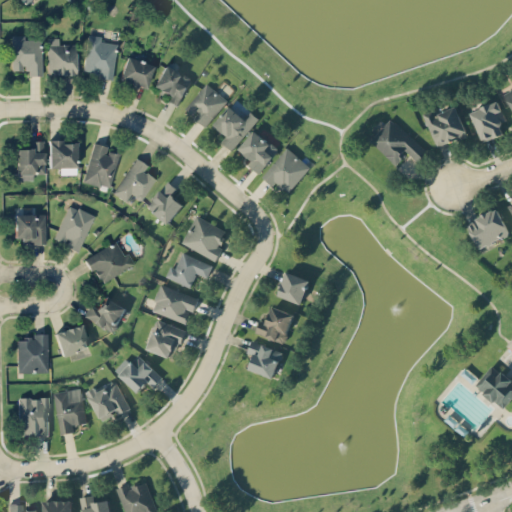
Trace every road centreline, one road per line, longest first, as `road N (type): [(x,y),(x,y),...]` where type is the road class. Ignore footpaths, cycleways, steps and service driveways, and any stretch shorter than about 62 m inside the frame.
road 1 (residential): [(3,467),(89,465),(153,432),(193,391),(263,236)]
road 2 (residential): [(263,236),(256,212),(162,135),(99,109),(0,108)]
road 3 (residential): [(0,305),(49,305),(64,294),(54,274),(0,273)]
